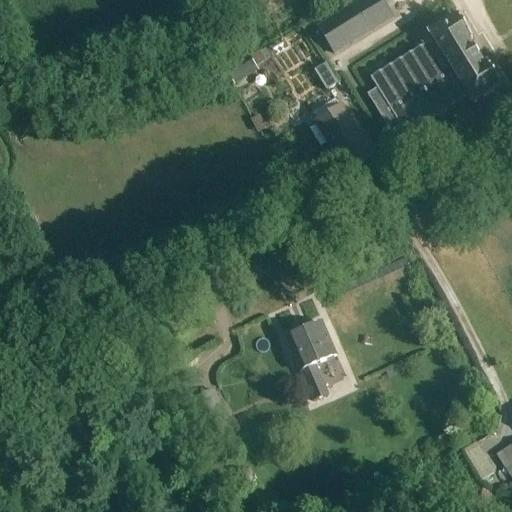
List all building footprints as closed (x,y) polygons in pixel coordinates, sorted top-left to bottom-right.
[(335,56),(394,20),(381,0),(363,0),(318,28),(335,56)] [(397,144),(407,138),(469,100),(472,106),(502,88),(488,65),(484,68),(475,53),(469,43),(473,40),(459,16),(429,35),(434,42),(372,80),(378,91),(369,96),(397,144)] [(258,54),(264,63),(272,58),(266,49),(258,54)] [(249,59),(227,73),(233,82),(255,69),(249,59)] [(326,93),(330,91),(337,87),(325,67),(314,73),(326,93)] [(326,93),(306,104),(317,122),(314,124),(345,175),(349,173),(374,158),(342,106),(340,108),(330,91),(326,93)] [(260,118),(251,124),(256,133),(266,127),(260,118)] [(287,340),(308,389),(314,402),(330,395),(317,366),(338,357),(323,324),(287,340)] [(184,406),(196,430),(203,443),(211,439),(222,433),(233,428),(215,391),(192,402),(186,405),(184,406)] [(476,445),(464,453),(482,483),(494,475),(476,445)] [(511,446),(502,453),(511,468),(511,446)]
